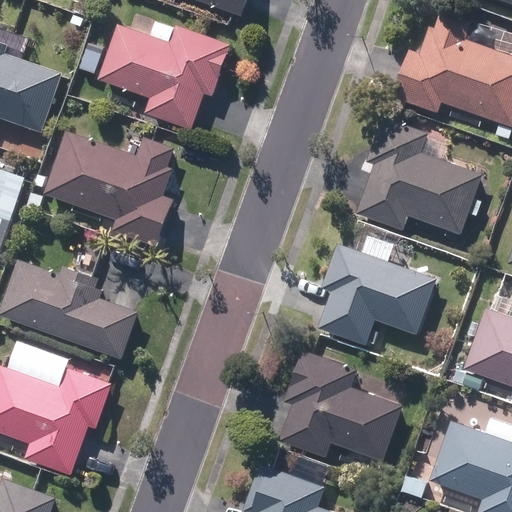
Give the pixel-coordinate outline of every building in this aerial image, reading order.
[(466,11),(445,10),(425,47),(413,45),(399,91),(440,104),(446,97),(511,116),(511,28),(504,29),(498,19),(476,12),(466,11)] [(125,23),(106,76),(158,94),(154,107),(198,122),(227,40),(185,25),(179,42),(125,23)] [(0,107),(47,124),(66,71),(23,56),(12,49),(10,32),(0,29),(0,107)] [(428,131),(389,118),(373,152),(381,155),(363,205),(405,219),(409,208),(459,225),(479,170),(425,149),(428,131)] [(73,131),(52,189),(121,213),(118,223),(159,237),(189,151),(150,137),(144,155),(73,131)] [(392,256),(345,240),(330,282),(337,285),(326,322),(373,336),(379,310),(422,326),(441,274),(409,262),(412,252),(396,246),(392,256)] [(22,261),(4,310),(123,354),(141,305),(102,291),(105,284),(68,270),(65,277),(22,261)] [(511,312),(491,305),(470,359),(511,374),(511,312)] [(305,353),(301,362),(287,398),(295,401),(284,437),(329,450),(333,438),(386,456),(404,400),(355,383),(359,371),(305,353)] [(65,382),(5,364),(0,380),(0,423),(35,435),(29,451),(73,465),(89,416),(98,419),(112,376),(71,363),(65,382)] [(511,511),(511,440),(453,418),(433,471),(484,492),(481,503),(506,511),(511,511)] [(268,464),(264,477),(256,475),(248,504),(256,506),(254,511),(365,511),(320,497),(325,483),(268,464)] [(3,496),(0,495),(0,511),(63,511),(69,498),(10,477),(3,496)]
